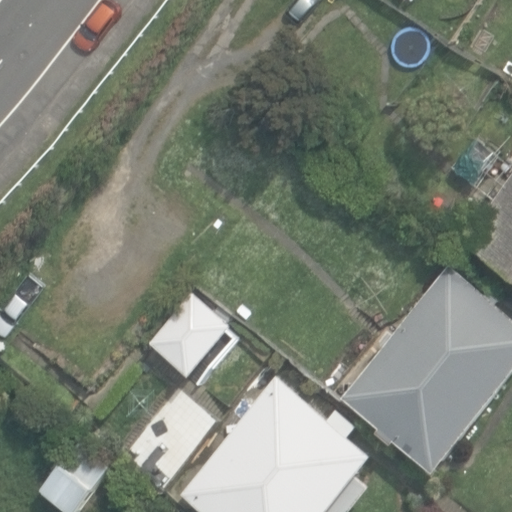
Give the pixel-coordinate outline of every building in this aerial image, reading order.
[(511,187),(474,243),(511,268),(511,187)] [(407,438),(447,469),(511,385),(511,309),(505,304),(509,298),(498,289),(493,294),(456,265),(401,335),(396,331),(386,343),(392,348),(353,396),(391,426),(387,431),(403,443),(407,438)] [(199,377),(240,326),(198,292),(156,343),(199,377)] [(194,492),(219,511),(355,511),(377,485),(366,476),(383,454),(357,433),(363,425),(343,409),(336,417),(285,377),(194,492)] [(95,511),(126,465),(85,439),(54,486),(94,511),(95,511)]
